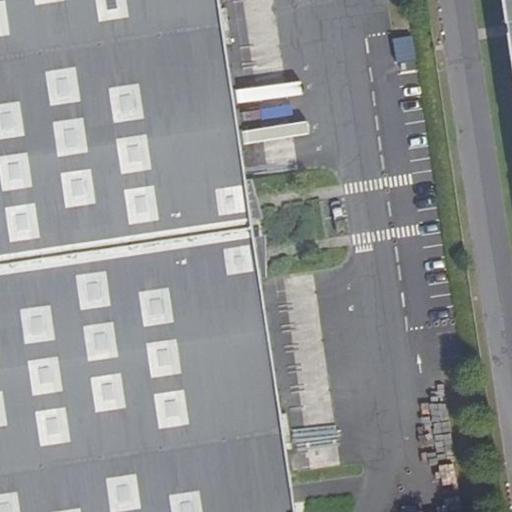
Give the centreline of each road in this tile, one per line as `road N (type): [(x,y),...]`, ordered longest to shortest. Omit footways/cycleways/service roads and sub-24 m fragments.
road 1 (unclassified): [(359,0),(409,396),(402,455),(372,511)]
road 2 (unclassified): [(457,0),(511,393)]
